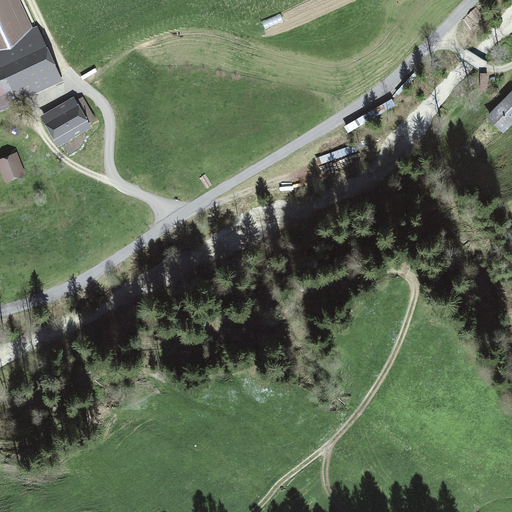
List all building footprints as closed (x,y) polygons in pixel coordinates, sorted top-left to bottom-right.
[(21,85),(35,79),(49,72),(34,41),(35,41),(15,0),(0,0),(0,101),(23,91),(21,85)] [(283,13),(263,19),(265,27),(285,21),(283,13)] [(58,92),(49,72),(35,79),(45,99),(58,92)] [(511,92),(489,117),(503,130),(511,121),(511,92)] [(76,95),(68,100),(71,105),(49,118),(60,138),(89,121),(82,110),(84,109),(76,95)] [(323,162),(355,151),(353,144),(320,155),(323,162)] [(0,167),(5,180),(23,173),(16,155),(0,161),(0,167)]
